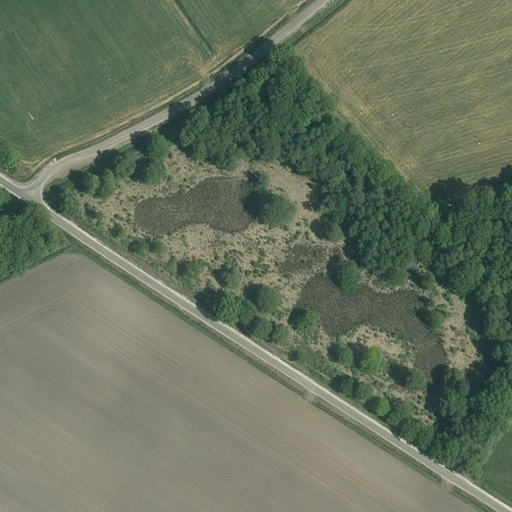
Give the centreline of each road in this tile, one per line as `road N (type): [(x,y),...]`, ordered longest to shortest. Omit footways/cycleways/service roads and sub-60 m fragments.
road 1 (unclassified): [(505,511),(26,199)]
road 2 (unclassified): [(26,199),(63,162),(229,76),(323,0)]
